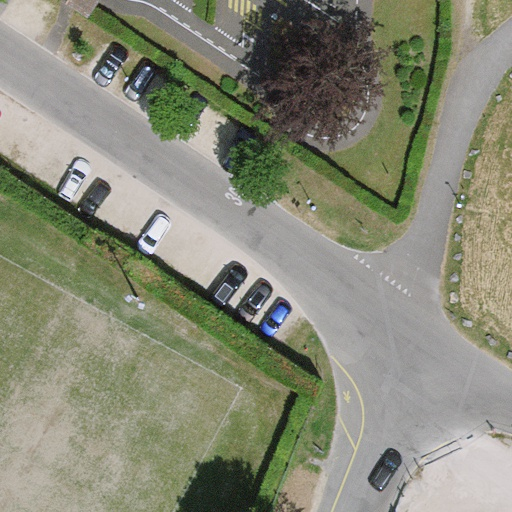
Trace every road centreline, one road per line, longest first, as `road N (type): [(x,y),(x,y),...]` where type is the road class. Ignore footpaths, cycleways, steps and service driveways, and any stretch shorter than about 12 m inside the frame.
road 1 (residential): [(0,61),(425,347)]
road 2 (residential): [(425,347),(361,511)]
